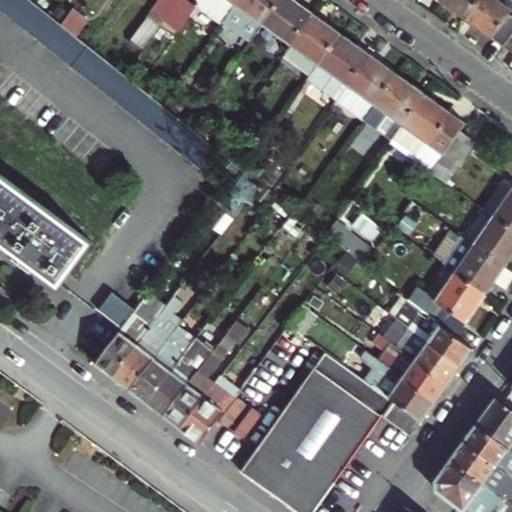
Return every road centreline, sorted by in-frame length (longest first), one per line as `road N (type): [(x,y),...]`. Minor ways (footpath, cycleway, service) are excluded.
road 1 (tertiary): [(0,337),(236,511)]
road 2 (residential): [(404,484),(511,332)]
road 3 (residential): [(375,0),(511,100)]
